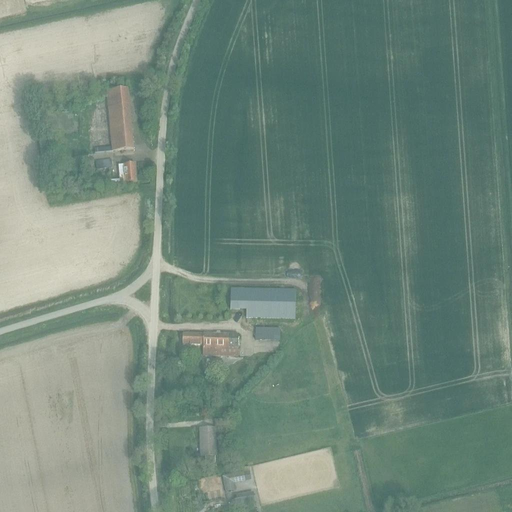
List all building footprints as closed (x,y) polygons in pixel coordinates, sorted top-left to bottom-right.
[(128,89),(106,91),(111,147),(94,149),(95,154),(134,150),(128,89)] [(112,168),(111,160),(96,162),(96,170),(112,168)] [(137,183),(135,164),(118,166),(120,180),(111,181),(112,185),(137,183)] [(246,318),(295,319),(296,290),(231,289),(230,310),(246,311),(246,318)] [(256,328),(255,340),(280,341),(280,329),(256,328)] [(183,334),(182,346),(204,347),(204,357),(238,358),(239,335),(183,334)] [(216,456),(215,429),(199,429),(200,457),(206,456),(206,463),(215,463),(215,456),(216,456)] [(225,492),(233,491),(232,482),(244,480),(243,473),(223,477),(225,492)]
